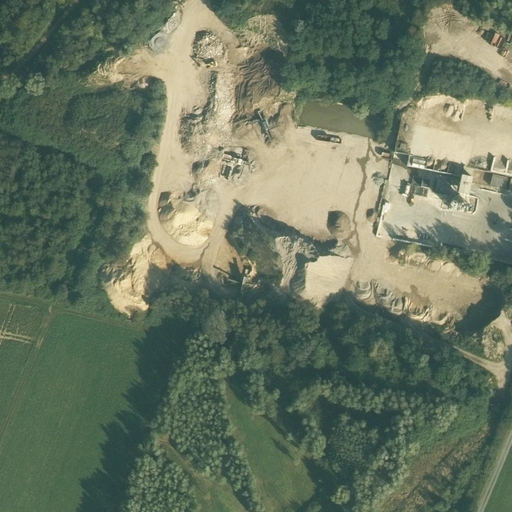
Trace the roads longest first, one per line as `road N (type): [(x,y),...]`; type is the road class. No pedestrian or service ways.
road 1 (track): [(0,297),(178,339)]
road 2 (track): [(53,309),(0,441)]
